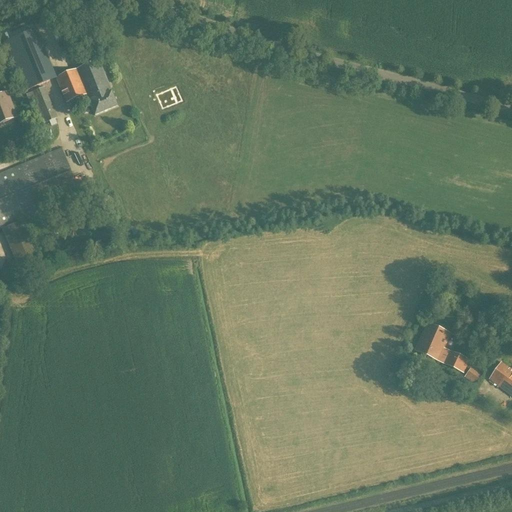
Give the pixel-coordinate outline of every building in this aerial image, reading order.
[(57,78),(37,29),(2,45),(22,93),(57,78)] [(0,61),(0,75),(3,82),(13,78),(5,60),(0,61)] [(87,95),(95,116),(117,107),(99,62),(57,79),(66,103),(87,95)] [(26,95),(39,126),(57,119),(45,88),(26,95)] [(175,99),(171,89),(160,93),(165,104),(175,99)] [(0,124),(17,118),(7,92),(0,94),(0,124)] [(0,173),(0,229),(81,196),(61,149),(0,173)] [(2,230),(17,266),(36,258),(22,222),(2,230)] [(414,352),(438,362),(444,365),(451,351),(444,348),(451,334),(427,324),(414,352)] [(470,360),(451,351),(444,365),(463,374),(470,360)] [(511,370),(501,362),(489,380),(511,397),(511,370)] [(470,368),(464,377),(475,385),(482,375),(470,368)]
